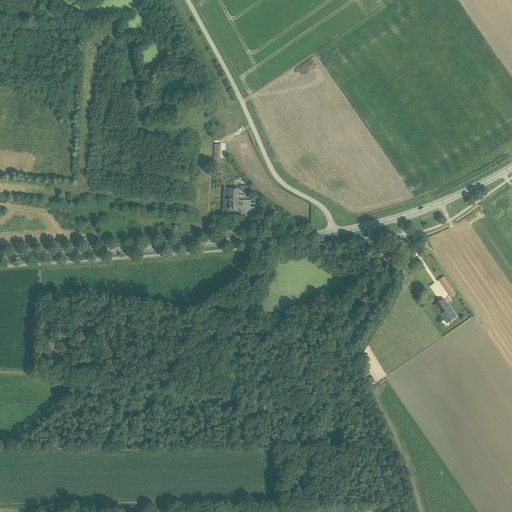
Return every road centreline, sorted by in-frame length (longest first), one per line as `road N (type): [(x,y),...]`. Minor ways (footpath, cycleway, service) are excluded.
road 1 (tertiary): [(0,258),(331,231)]
road 2 (unclassified): [(331,231),(325,207),(273,168),(187,0)]
road 3 (track): [(377,442),(341,367),(345,337),(391,271),(390,258),(370,238)]
road 4 (tertiary): [(331,231),(406,214),(511,166)]
